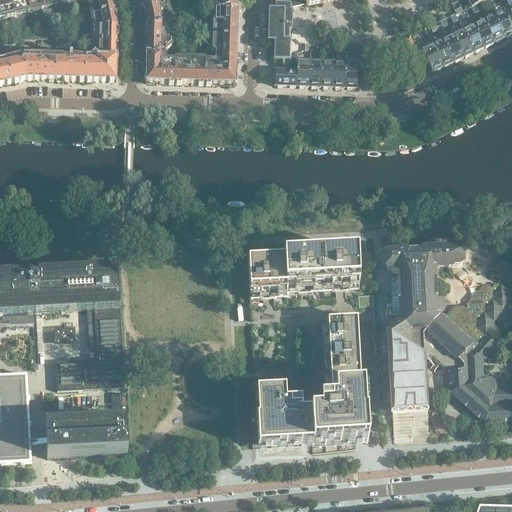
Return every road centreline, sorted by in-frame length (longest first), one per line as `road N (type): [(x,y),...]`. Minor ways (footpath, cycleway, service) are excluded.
road 1 (unclassified): [(175,511),(511,477)]
road 2 (residential): [(247,103),(399,105),(511,55)]
road 3 (residential): [(0,109),(130,101)]
